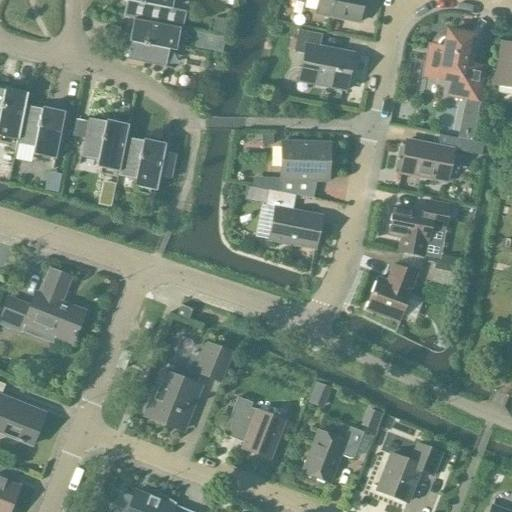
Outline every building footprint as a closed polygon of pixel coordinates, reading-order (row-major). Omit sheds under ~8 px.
[(184,0),(123,0),(126,1),(122,19),(132,21),(132,20),(159,25),(179,29),(184,0)] [(358,23),(362,0),(317,0),(314,15),(358,23)] [(179,29),(159,25),(132,20),(132,21),(128,42),(130,43),(127,60),(163,68),(167,50),(175,52),(179,29)] [(214,20),(211,35),(223,37),(226,22),(214,20)] [(303,55),(298,82),(345,91),(352,54),(318,48),(321,35),(297,30),(293,53),(303,55)] [(430,47),(424,75),(452,81),(449,95),(475,100),(481,69),(467,66),(473,37),(447,32),(447,35),(443,35),(438,37),(435,40),(433,44),(433,48),(430,47)] [(213,37),(210,51),(221,54),(223,41),(224,39),(213,37)] [(511,44),(501,42),(492,85),(511,89),(511,44)] [(23,107),(24,107),(27,94),(4,89),(3,92),(0,90),(0,137),(16,141),(17,141),(23,107)] [(476,117),(478,108),(467,106),(465,115),(476,117)] [(41,111),(24,107),(23,107),(17,141),(16,141),(16,144),(33,147),(32,155),(54,160),(64,113),(41,108),(41,111)] [(125,139),(128,125),(105,121),(105,123),(87,120),(86,123),(83,140),(80,157),(97,160),(96,168),(117,172),(118,173),(125,139)] [(76,121),(72,138),(83,140),(86,123),(76,121)] [(473,131),(462,129),(460,139),(471,141),(473,131)] [(261,147),(272,147),(272,136),(261,136),(261,147)] [(118,173),(117,172),(117,176),(134,179),(133,187),(156,192),(158,177),(171,180),(176,155),(163,153),(165,145),(142,140),(142,143),(125,139),(118,173)] [(480,156),(482,144),(458,139),(456,151),(480,156)] [(445,182),(452,150),(405,141),(399,173),(445,182)] [(327,182),(328,144),(280,143),(278,193),(312,199),(316,181),(327,182)] [(314,249),(320,217),(291,211),(294,196),(278,193),(267,191),(264,206),(274,208),(268,240),(314,249)] [(387,235),(399,237),(396,253),(423,258),(429,227),(443,230),(448,207),(424,202),(422,214),(392,208),(387,235)] [(435,261),(430,287),(451,291),(456,266),(435,261)] [(408,291),(415,274),(393,265),(386,283),(376,279),(364,309),(398,322),(410,292),(408,291)] [(8,299),(0,318),(0,325),(20,333),(23,325),(55,337),(57,334),(73,340),(83,313),(59,304),(70,278),(49,270),(39,296),(34,294),(29,307),(8,299)] [(186,321),(191,310),(180,306),(175,317),(186,321)] [(217,381),(228,354),(208,346),(197,373),(217,381)] [(243,353),(240,362),(257,368),(262,355),(245,349),(243,353)] [(151,420),(157,422),(181,431),(198,387),(163,373),(157,387),(163,389),(151,420)] [(321,407),(329,388),(315,382),(306,401),(321,407)] [(0,384),(0,434),(17,441),(16,443),(22,445),(23,443),(32,447),(44,415),(0,397),(0,396),(4,386),(0,384)] [(236,398),(224,430),(236,434),(234,439),(243,442),(241,449),(269,460),(284,422),(249,409),(251,404),(236,398)] [(381,416),(368,411),(362,426),(375,431),(381,416)] [(340,454),(353,459),(363,433),(349,428),(343,442),(318,432),(302,473),(328,483),(340,454)] [(391,454),(377,489),(381,490),(383,495),(406,503),(418,472),(432,477),(441,454),(417,444),(411,458),(406,461),(391,454)] [(0,464),(0,511),(8,511),(24,474),(0,464)] [(190,511),(174,506),(175,504),(174,503),(158,494),(156,500),(135,492),(132,498),(121,494),(114,511),(190,511)]
